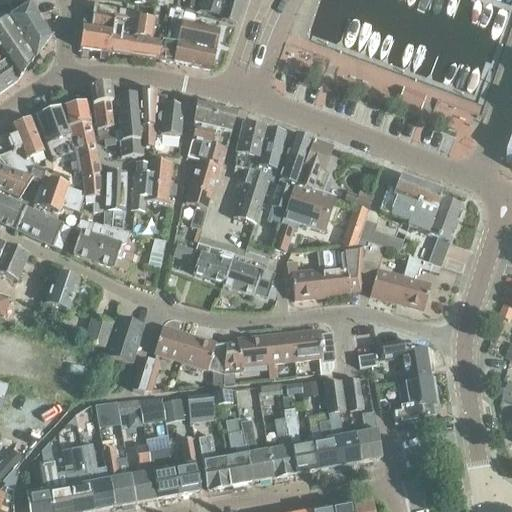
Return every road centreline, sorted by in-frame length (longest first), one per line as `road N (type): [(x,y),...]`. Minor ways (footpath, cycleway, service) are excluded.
road 1 (residential): [(0,234),(157,308),(233,326),(285,320)]
road 2 (residential): [(479,184),(256,105)]
road 3 (residential): [(392,483),(189,511)]
road 4 (residential): [(64,77),(135,77),(256,105)]
road 5 (residential): [(285,320),(366,316),(462,346)]
road 6 (residential): [(462,346),(508,194)]
road 7 (residential): [(482,487),(462,346)]
